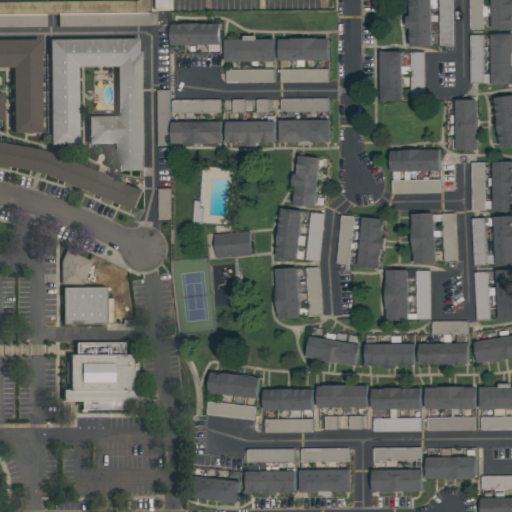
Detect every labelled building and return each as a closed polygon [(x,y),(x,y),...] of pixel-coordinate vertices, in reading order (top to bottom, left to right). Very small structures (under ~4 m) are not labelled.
[(430,0),(431,46),(410,46),(409,28),(406,28),(406,16),(409,16),(409,0),(430,0)] [(453,45),(452,0),(439,0),(440,45),(453,45)] [(483,16),(491,16),(491,7),(482,6),(482,0),(469,0),(469,29),(483,30),(483,16)] [(511,0),(511,29),(492,29),(491,0),(511,0)] [(0,1),(0,12),(11,12),(12,26),(46,26),(46,12),(66,12),(65,1),(0,1)] [(171,45),(171,24),(220,23),(220,44),(219,44),(219,52),(208,52),(208,44),(171,45)] [(491,34),(511,34),(511,84),(491,84),(491,34)] [(470,84),(491,84),(491,74),(484,74),(483,35),(469,36),(470,84)] [(275,39),(275,61),(249,61),(249,67),(240,67),(240,61),(225,61),(225,39),(243,39),(243,36),(256,36),(256,39),(275,39)] [(49,39),(138,38),(138,51),(143,51),(144,170),(118,170),(118,143),(88,143),(88,116),(117,116),(117,66),(77,66),(78,144),(50,144),(49,39)] [(0,39),(40,39),(41,132),(13,132),(13,67),(0,67),(0,93),(2,93),(2,120),(0,120),(0,39)] [(329,60),(304,60),(304,67),(296,67),(296,60),(288,60),(288,66),(280,66),(280,60),(279,60),(279,39),(329,39),(329,60)] [(403,101),(381,101),(380,51),(402,51),(403,101)] [(424,99),(423,52),(411,52),(411,99),(424,99)] [(274,83),(274,69),(226,70),(226,84),(274,83)] [(280,83),(329,83),(328,69),(280,69),(280,83)] [(157,146),(169,146),(169,90),(157,91),(157,146)] [(511,95),(511,145),(500,147),(494,97),(511,95)] [(329,98),(281,99),(281,112),(329,112),(329,98)] [(172,113),(220,114),(221,100),(173,100),(172,113)] [(477,150),(456,150),(456,112),(449,112),(449,101),(455,101),(455,100),(477,100),(477,150)] [(279,120),(330,120),(330,142),(311,142),(311,146),(298,146),(298,143),(279,143),(279,120)] [(226,143),(226,122),(275,121),(275,143),(257,143),(257,146),(244,146),(244,143),(226,143)] [(222,122),(222,143),(172,144),(171,122),(222,122)] [(0,141),(37,148),(51,153),(143,191),(134,211),(42,173),(33,171),(0,164),(0,141)] [(440,150),(440,170),(391,171),(391,151),(440,150)] [(320,157),(315,207),(293,205),(295,186),(292,186),(294,174),(296,174),(298,155),(320,157)] [(511,161),(511,211),(493,211),(493,162),(511,161)] [(484,163),(471,163),(472,210),(485,210),(484,163)] [(440,180),(392,180),(392,194),(440,194),(440,180)] [(170,189),(158,189),(158,220),(170,220),(170,189)] [(297,259),(276,257),(281,208),(302,211),(297,259)] [(414,264),(413,253),(411,213),(433,212),(436,263),(414,264)] [(320,260),(323,213),(309,213),(307,260),(320,260)] [(337,263),(351,263),(352,216),(339,216),(337,263)] [(493,217),(511,216),(511,265),(496,266),(493,217)] [(379,268),(358,266),(362,217),(383,219),(381,238),(385,238),(384,250),(381,250),(379,268)] [(471,219),(473,265),(487,265),(485,218),(471,219)] [(251,255),(216,258),(214,234),(249,231),(251,255)] [(66,248),(93,260),(83,284),(62,286),(60,262),(66,248)] [(278,319),(275,269),(297,268),(300,318),(278,319)] [(320,268),(306,268),(308,315),(321,314),(320,268)] [(511,319),(498,320),(495,270),(511,269),(511,319)] [(408,270),(408,320),(386,320),(385,270),(408,270)] [(490,318),(488,272),(474,273),(476,319),(490,318)] [(64,288),(106,288),(106,325),(64,325),(64,288)] [(467,321),(432,322),(432,335),(467,334),(467,321)] [(511,357),(477,364),(473,342),(511,335),(511,357)] [(356,366),(306,358),(310,336),(359,344),(356,366)] [(419,364),(419,344),(468,343),(468,364),(419,364)] [(64,390),(64,401),(84,401),(84,410),(125,410),(125,402),(137,402),(137,391),(132,391),(132,356),(123,356),(123,344),(76,344),(76,354),(70,354),(70,390),(64,390)] [(415,344),(415,365),(396,365),(396,368),(384,368),(384,365),(365,365),(365,344),(415,344)] [(208,393),(211,372),(260,378),(257,399),(208,393)] [(479,387),(499,387),(499,384),(511,384),(511,387),(511,409),(505,409),(505,415),(494,415),(494,409),(479,409),(479,387)] [(368,386),(368,408),(364,408),(364,409),(358,409),(357,408),(317,408),(317,386),(322,386),(322,385),(348,385),(348,386),(368,386)] [(425,388),(476,387),(476,409),(425,409),(425,388)] [(421,388),(421,409),(383,409),(384,414),(380,414),(380,418),(375,418),(375,415),(373,415),(373,410),(372,410),(371,389),(421,388)] [(264,390),(313,389),(313,410),(300,410),(300,417),(290,418),(290,410),(264,410),(264,390)] [(206,414),(254,421),(255,408),(208,401),(206,414)] [(427,418),(427,432),(475,431),(475,417),(427,418)] [(511,417),(481,418),(482,431),(511,430),(511,417)] [(421,431),(421,418),(373,419),(373,432),(421,431)] [(313,432),(313,419),(265,420),(265,433),(313,432)] [(301,449),(301,462),(349,462),(349,448),(301,449)] [(373,448),(373,460),(421,460),(421,448),(373,448)] [(294,449),(247,449),(247,462),(294,461),(294,449)] [(474,457),(475,449),(427,449),(427,456),(474,457)] [(426,457),(476,457),(476,479),(426,479),(426,457)] [(300,470),(350,470),(350,492),(331,492),(332,495),(319,495),(319,492),(300,492),(300,470)] [(372,492),(372,470),(422,470),(423,491),(372,492)] [(247,492),(247,472),(295,471),(296,492),(277,492),(277,495),(265,495),(265,492),(247,492)] [(241,481),(238,503),(189,497),(191,475),(241,481)] [(511,489),(511,475),(482,476),(482,489),(511,489)] [(481,511),(481,498),(511,497),(511,511),(481,511)]
